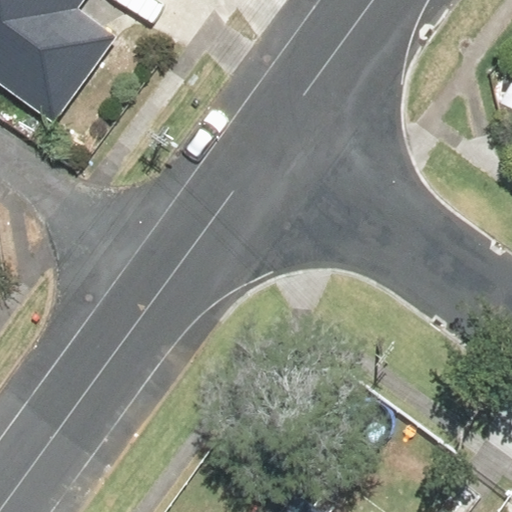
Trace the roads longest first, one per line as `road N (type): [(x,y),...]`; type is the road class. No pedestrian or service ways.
road 1 (residential): [(278,143),(8,511)]
road 2 (residential): [(511,313),(278,143)]
road 3 (residential): [(383,0),(278,143)]
